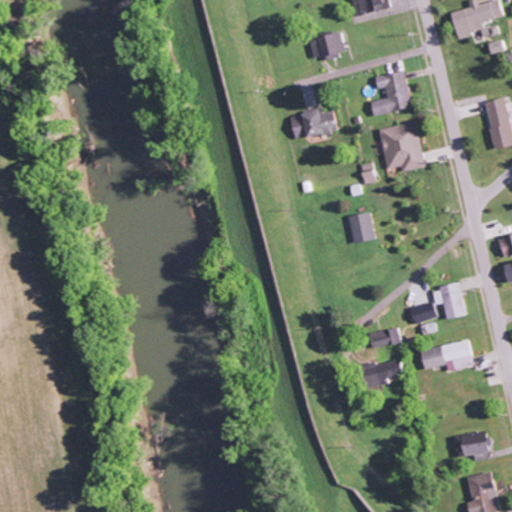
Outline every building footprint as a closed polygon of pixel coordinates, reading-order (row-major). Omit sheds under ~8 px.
[(391,9),(389,0),(358,0),(360,13),(391,9)] [(458,38),(485,30),(483,22),(503,17),(498,0),(494,0),(474,6),(451,13),(458,38)] [(314,59),(346,54),(343,33),(311,37),(314,59)] [(491,54),(505,51),(502,40),(488,43),(491,54)] [(376,77),(379,89),(386,88),(388,98),(372,102),(375,116),(413,108),(405,71),(376,77)] [(483,103),(496,150),(511,145),(511,133),(502,97),(483,103)] [(296,140),(338,132),(333,111),(323,113),(322,109),(292,115),(296,140)] [(387,169),(403,166),(404,172),(425,169),(418,123),(381,128),(387,169)] [(366,185),(379,182),(374,162),(361,165),(366,185)] [(375,240),(372,213),(351,216),(354,243),(375,240)] [(511,254),(511,234),(499,237),(503,257),(511,254)] [(511,281),(511,262),(503,263),(505,282),(511,281)] [(443,303),(447,319),(467,315),(459,283),(433,290),(437,305),(443,303)] [(415,323),(437,318),(434,303),(412,308),(415,323)] [(402,344),(400,328),(371,332),(374,349),(402,344)] [(421,350),(426,370),(448,365),(449,372),(475,366),(470,340),(421,350)] [(366,390),(390,384),(389,379),(404,375),(400,360),(377,365),(377,362),(361,366),(366,390)] [(489,459),(486,432),(462,434),(464,457),(475,456),(476,461),(489,459)] [(468,477),(474,502),(472,502),(474,511),(499,511),(491,472),(468,477)]
